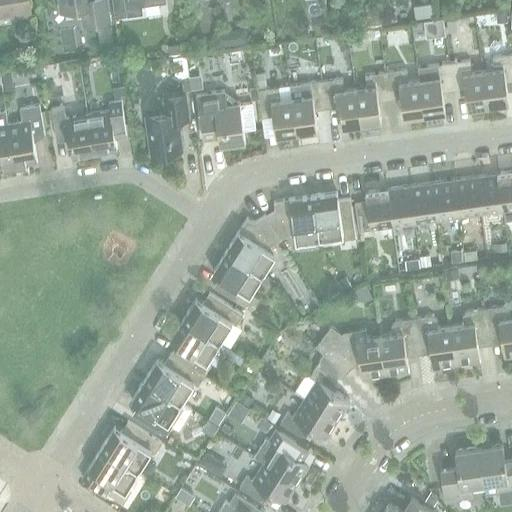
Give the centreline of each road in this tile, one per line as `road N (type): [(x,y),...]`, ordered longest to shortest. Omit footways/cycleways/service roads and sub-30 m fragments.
road 1 (residential): [(511,134),(258,169),(211,224)]
road 2 (residential): [(211,224),(38,481)]
road 3 (residential): [(0,195),(130,176),(211,224)]
road 4 (residential): [(332,511),(381,442),(408,420),(511,399)]
